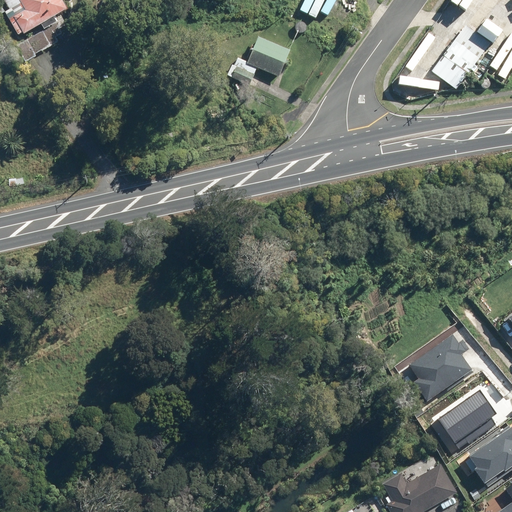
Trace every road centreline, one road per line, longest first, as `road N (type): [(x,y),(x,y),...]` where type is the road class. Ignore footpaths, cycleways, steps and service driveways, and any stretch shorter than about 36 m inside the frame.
road 1 (primary): [(354,153),(0,227)]
road 2 (unclassified): [(354,153),(347,128),(354,79),(409,0)]
road 3 (primary): [(354,153),(379,135),(511,114)]
road 4 (primary): [(511,138),(383,157),(354,153)]
